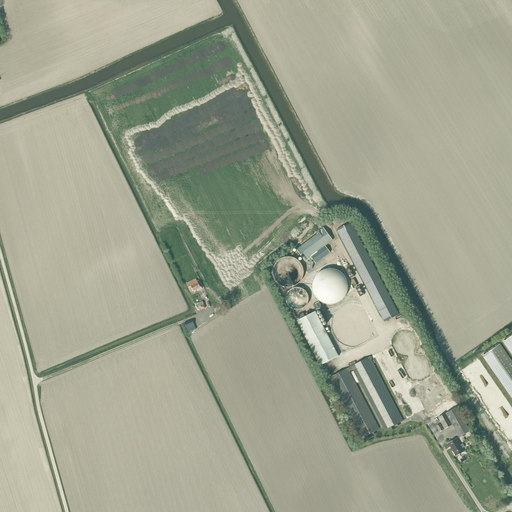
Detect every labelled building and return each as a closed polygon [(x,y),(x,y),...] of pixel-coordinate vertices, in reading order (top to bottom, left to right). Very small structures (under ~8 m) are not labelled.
[(399,314),(365,250),(351,222),(336,230),(351,258),(384,322),(399,314)] [(295,248),(305,261),(310,257),(315,264),(330,253),(325,246),(333,240),(323,227),(295,248)] [(273,269),(272,272),(273,274),(273,277),(274,279),(275,281),(277,283),(279,285),(281,286),(283,287),(286,287),(288,288),(291,287),(293,286),(296,285),(298,284),(300,282),(301,280),(302,278),(303,275),(303,273),(303,270),(303,268),(302,266),(300,263),(299,261),(297,260),(295,258),(292,258),(290,257),(287,257),(285,257),(282,258),(280,259),(278,260),(276,262),(275,264),(274,267),(273,269)] [(354,276),(350,267),(346,270),(350,279),(354,276)] [(312,284),(312,286),(312,289),(313,291),(314,294),(315,296),(316,298),(318,300),(320,301),(322,302),(325,303),(327,304),(330,304),(332,304),(335,304),(337,303),(339,302),(341,300),(343,299),(345,297),(346,295),(347,292),(348,290),(348,287),(348,285),(348,282),(347,280),(346,278),(345,276),(343,274),(341,272),(339,271),(337,270),(334,269),(332,268),(329,268),(327,269),(324,269),(322,270),(320,271),(318,273),(316,275),(315,277),(314,279),(313,281),(312,284)] [(200,287),(199,284),(199,283),(198,280),(197,281),(196,279),(186,283),(190,292),(198,289),(198,290),(202,289),(201,287),(200,287)] [(286,295),(286,298),(286,300),(286,302),(287,304),(288,306),(290,308),(291,309),(293,310),(296,310),(298,310),(300,310),(302,309),(304,308),(306,306),(307,305),(308,303),(308,300),(308,298),(308,296),(307,294),(306,292),(304,290),(303,289),(300,288),(298,288),(296,288),(294,288),(292,289),(290,290),(288,292),(287,293),(286,295)] [(204,304),(204,305),(203,301),(195,304),(197,310),(201,308),(201,310),(205,308),(204,304)] [(315,303),(313,304),(315,310),(317,309),(318,309),(322,307),(319,302),(315,303)] [(299,320),(297,321),(320,366),(339,356),(315,311),(311,314),(310,311),(305,313),(307,316),(305,317),(303,313),(297,316),(299,320)] [(483,356),(511,398),(511,335),(503,342),(511,354),(511,362),(500,345),(483,356)] [(370,357),(329,378),(361,439),(367,436),(369,435),(373,433),(380,429),(351,374),(349,371),(353,370),(354,372),(383,428),(384,430),(391,427),(393,426),(397,424),(403,421),(378,372),(371,360),(370,357)] [(438,418),(441,424),(444,429),(452,425),(459,437),(460,437),(466,433),(470,431),(456,407),(438,418)] [(456,439),(448,443),(453,451),(452,452),(454,456),(455,456),(463,452),(461,448),(464,447),(462,444),(460,445),(456,439)]
